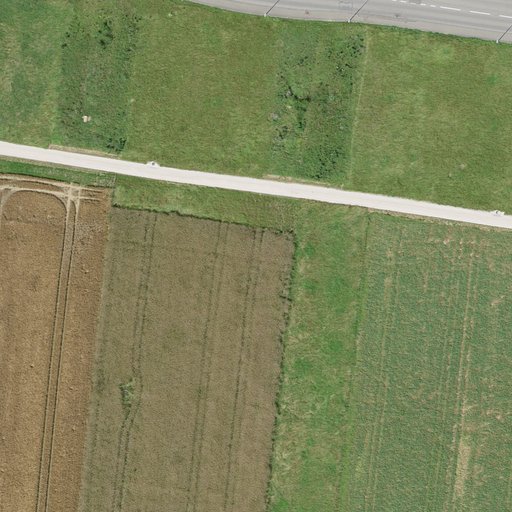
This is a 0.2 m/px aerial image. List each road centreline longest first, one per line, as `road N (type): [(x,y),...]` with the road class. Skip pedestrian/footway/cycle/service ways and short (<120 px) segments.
road 1 (track): [(0,150),(511,222)]
road 2 (tertiary): [(377,0),(511,19)]
